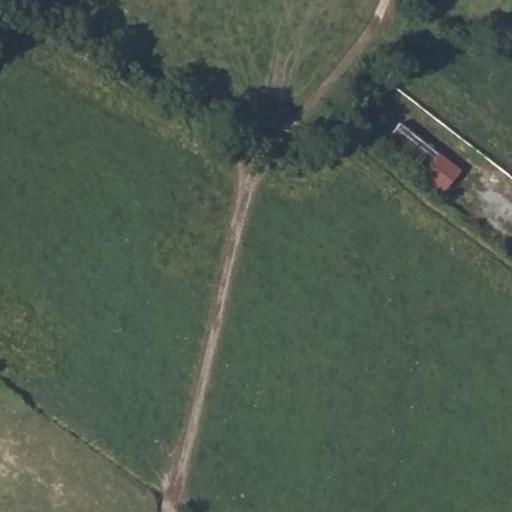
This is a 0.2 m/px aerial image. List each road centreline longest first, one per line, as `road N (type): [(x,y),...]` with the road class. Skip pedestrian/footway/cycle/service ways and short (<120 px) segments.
road 1 (track): [(390,0),(269,158),(179,511)]
road 2 (track): [(336,76),(511,205)]
